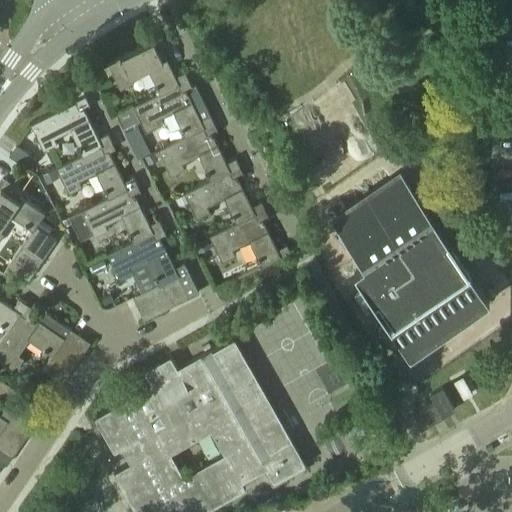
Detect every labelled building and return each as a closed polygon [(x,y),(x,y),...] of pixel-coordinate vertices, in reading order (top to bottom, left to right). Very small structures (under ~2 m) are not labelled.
[(107,61),(120,88),(133,81),(130,75),(147,67),(159,92),(188,78),(184,71),(175,75),(160,46),(166,43),(163,34),(107,61)] [(133,106),(116,114),(124,129),(140,121),(145,131),(158,124),(156,118),(172,111),(184,135),(213,121),(195,83),(191,85),(188,78),(159,92),(133,105),(133,106)] [(30,122),(43,149),(56,142),(54,137),(70,129),(82,153),(110,139),(107,132),(98,136),(83,107),(89,104),(85,96),(30,122)] [(213,121),(184,135),(158,148),(158,150),(154,152),(156,156),(160,154),(170,174),(184,167),(181,162),(198,154),(209,178),(239,164),(235,157),(226,162),(211,132),(217,130),(213,121)] [(107,196),(136,183),(132,175),(123,180),(109,150),(115,148),(110,139),(82,153),(55,166),(68,192),(82,186),(79,180),(95,172),(107,196)] [(15,143),(8,154),(28,168),(36,158),(15,143)] [(153,152),(144,157),(148,163),(156,159),(153,152)] [(239,164),(209,178),(183,191),(196,217),(209,210),(207,205),(223,197),(235,222),(264,208),(260,200),(251,205),(237,175),(242,173),(239,164)] [(58,176),(54,167),(42,173),(46,181),(58,176)] [(401,172),(332,220),(363,265),(353,272),(409,352),(489,297),(469,269),(466,271),(446,241),(448,239),(401,172)] [(0,185),(0,237),(4,232),(0,229),(0,226),(9,213),(31,229),(35,225),(40,218),(44,212),(9,188),(13,182),(6,177),(0,185)] [(107,196),(68,215),(80,239),(92,233),(93,235),(107,229),(104,223),(121,215),(133,240),(161,226),(158,218),(148,223),(134,193),(140,191),(136,183),(107,196)] [(184,194),(175,198),(178,205),(187,200),(184,194)] [(262,219),(268,216),(264,208),(235,222),(209,234),(221,260),(235,254),(232,248),(249,240),(261,266),(280,256),(290,252),(286,244),(276,248),(262,219)] [(55,239),(48,233),(35,225),(31,229),(28,235),(48,249),(55,239)] [(165,280),(176,275),(187,269),(183,262),(174,266),(160,237),(165,234),(161,226),(133,240),(107,252),(119,278),(133,272),(130,266),(146,258),(158,283),(165,280)] [(21,244),(42,259),(48,249),(28,235),(21,244)] [(194,243),(198,252),(210,246),(206,237),(194,243)] [(21,244),(14,254),(35,268),(42,259),(21,244)] [(7,265),(28,279),(35,268),(14,254),(7,265)] [(102,259),(90,265),(94,273),(106,267),(102,259)] [(187,269),(176,275),(187,297),(198,292),(187,269)] [(165,280),(176,302),(187,297),(176,275),(165,280)] [(176,302),(165,280),(158,283),(154,285),(159,296),(165,308),(176,302)] [(137,307),(159,296),(154,285),(132,296),(137,307)] [(165,308),(159,296),(137,307),(143,318),(165,308)] [(0,323),(7,328),(25,302),(18,297),(12,306),(0,297),(0,323)] [(51,353),(55,347),(69,327),(43,310),(37,318),(29,313),(32,307),(25,302),(7,328),(0,338),(0,359),(14,369),(23,357),(18,353),(28,338),(51,353)] [(55,347),(64,354),(78,334),(69,327),(55,347)] [(78,334),(64,354),(76,362),(90,341),(78,334)] [(177,368),(170,354),(164,358),(143,369),(151,383),(94,415),(99,424),(114,450),(125,444),(133,459),(113,471),(136,511),(199,511),(245,486),(242,481),(264,468),(272,482),(305,463),(233,336),(227,340),(177,368)] [(325,343),(332,355),(342,350),(335,337),(325,343)] [(55,347),(51,353),(48,357),(69,372),(76,362),(64,354),(55,347)] [(69,372),(48,357),(41,368),(62,382),(69,372)] [(453,380),(463,397),(472,392),(462,375),(453,380)] [(426,424),(431,421),(453,409),(441,387),(430,394),(434,402),(418,411),(426,424)] [(0,428),(6,421),(13,410),(5,405),(0,412),(0,428)] [(6,421),(26,435),(33,424),(13,410),(6,421)] [(26,435),(6,421),(0,428),(0,430),(19,444),(26,435)] [(19,444),(0,430),(0,445),(12,454),(19,444)] [(0,460),(6,464),(12,454),(0,445),(0,460)]
